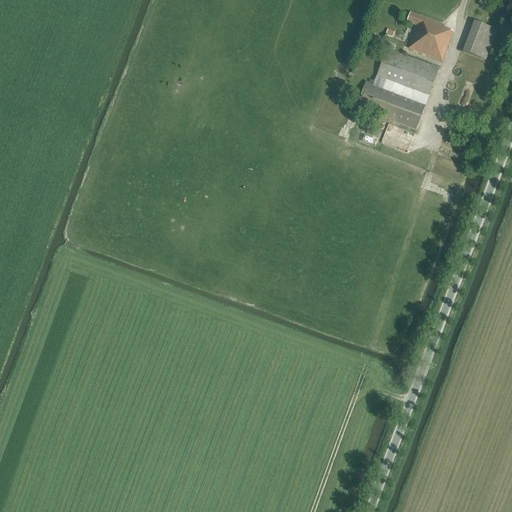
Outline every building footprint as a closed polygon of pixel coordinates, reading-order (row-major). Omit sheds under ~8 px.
[(454,32),(445,29),(446,26),(410,13),(407,23),(418,27),(410,49),(443,61),(454,32)] [(463,52),(486,61),(497,31),(474,22),(463,52)] [(386,35),(392,37),(394,32),(388,29),(386,35)] [(429,97),(440,69),(387,49),(376,78),(429,97)] [(357,109),(417,131),(425,106),(372,87),(373,84),(366,82),(357,109)] [(445,135),(439,148),(462,159),(468,146),(445,135)]
